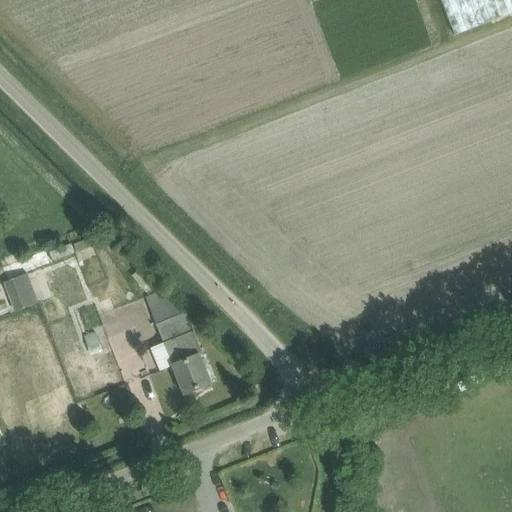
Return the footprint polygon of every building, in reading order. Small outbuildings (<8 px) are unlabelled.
[(511,0),(441,0),(456,37),(511,14),(511,0)] [(89,237),(74,243),(78,252),(93,247),(89,237)] [(74,254),(71,244),(49,252),(52,262),(74,254)] [(13,280),(24,308),(39,303),(28,274),(13,280)] [(150,277),(144,282),(150,289),(156,285),(150,277)] [(174,366),(185,394),(186,395),(212,384),(201,356),(204,355),(187,313),(183,314),(178,301),(173,303),(167,287),(145,296),(165,345),(176,340),(185,362),(174,366)] [(104,353),(97,334),(86,338),(93,358),(104,353)]
